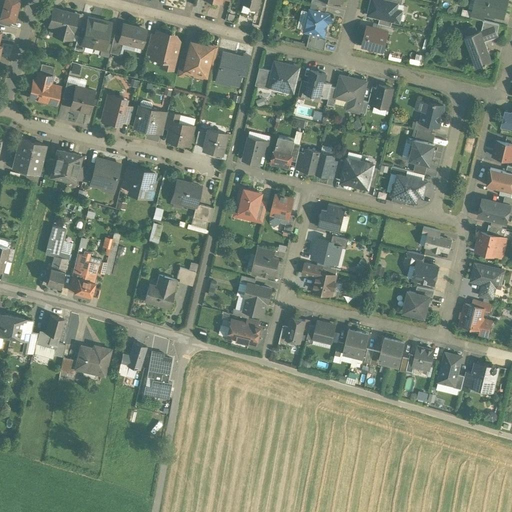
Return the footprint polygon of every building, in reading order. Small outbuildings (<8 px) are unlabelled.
[(19,0),(18,0),(5,0),(1,17),(0,18),(9,20),(13,21),(19,0)] [(258,0),(243,0),(242,3),(249,5),(248,7),(255,9),(256,9),(258,0)] [(384,0),(382,0),(371,0),(371,3),(372,5),(371,8),(369,10),(368,15),(379,18),(392,21),(399,23),(399,20),(401,21),(402,20),(403,16),(403,15),(401,14),(402,11),(396,10),(397,4),(384,0)] [(478,0),(476,11),(484,13),(503,17),(507,0),(478,0)] [(242,3),(239,15),(246,17),(248,7),(249,5),(242,3)] [(326,6),(315,4),(314,11),(325,13),(327,6),(326,6)] [(255,9),(248,7),(246,17),(245,19),(252,21),(255,9)] [(74,15),(54,10),(50,26),(58,28),(57,34),(71,37),(72,34),(76,15),(74,15)] [(314,11),(309,10),(304,32),(309,33),(320,36),(323,36),(327,23),(331,20),(328,15),(329,14),(325,13),(314,11)] [(475,13),(472,12),(471,18),(482,21),(484,15),(475,13)] [(76,15),(72,34),(78,35),(83,14),(75,13),(74,15),(76,15)] [(1,17),(0,16),(0,24),(8,27),(9,20),(0,18),(1,17)] [(99,21),(88,18),(83,38),(82,44),(85,45),(93,47),(99,21)] [(392,21),(379,18),(378,24),(390,27),(392,21)] [(99,21),(93,47),(101,49),(104,50),(106,43),(110,23),(99,21)] [(499,25),(483,21),(481,31),(480,31),(483,42),(498,37),(497,33),(499,25)] [(145,29),(123,24),(120,36),(119,41),(123,42),(141,46),(145,29)] [(483,42),(480,31),(477,32),(475,28),(472,26),(468,28),(467,31),(468,35),(465,36),(473,56),(476,55),(480,65),(483,64),(484,64),(486,64),(486,63),(490,61),(483,42)] [(386,32),(368,27),(365,36),(363,37),(362,39),(361,41),(362,44),(363,45),(379,49),(381,41),(384,41),(386,32)] [(176,40),(166,37),(164,33),(157,32),(156,36),(150,35),(146,52),(152,53),(151,55),(163,58),(161,66),(172,69),(178,43),(176,40)] [(320,36),(309,33),(306,47),(324,51),(326,41),(319,39),(320,36)] [(120,36),(114,34),(111,44),(109,53),(120,55),(123,42),(119,41),(120,36)] [(83,38),(77,36),(74,50),(84,52),(85,45),(82,44),(83,38)] [(201,44),(190,42),(186,61),(183,70),(184,70),(194,72),(201,44)] [(106,43),(104,50),(101,49),(99,56),(108,58),(109,53),(111,44),(106,43)] [(212,47),(201,44),(194,72),(205,75),(208,62),(212,47)] [(217,48),(212,47),(208,62),(214,63),(217,48)] [(243,58),(223,53),(217,77),(229,80),(229,83),(238,85),(238,83),(241,82),(242,78),(240,76),(241,72),(244,58),(243,58)] [(244,58),(241,72),(246,74),(251,56),(244,55),(243,58),(244,58)] [(186,61),(180,60),(176,74),(183,76),(184,70),(183,70),(186,61)] [(298,67),(275,62),(273,71),(270,83),(279,85),(281,89),(290,91),(293,89),(298,67)] [(54,67),(41,64),(39,74),(52,77),(54,67)] [(273,71),(259,68),(255,85),(269,89),(270,83),(273,71)] [(326,74),(310,70),(307,82),(305,92),(306,92),(320,96),(324,82),(326,74)] [(59,87),(45,84),(46,80),(50,81),(52,77),(39,74),(38,73),(36,82),(33,81),(29,98),(55,104),(59,87)] [(366,82),(340,76),(337,88),(335,97),(336,97),(349,100),(347,109),(359,112),(362,101),(366,82)] [(77,84),(66,81),(62,98),(72,100),(74,91),(75,91),(76,87),(77,84)] [(301,81),(298,94),(305,96),(306,92),(305,92),(307,82),(301,81)] [(331,84),(324,82),(320,96),(328,97),(331,87),(331,84)] [(392,88),(379,85),(378,89),(374,104),(387,108),(392,88)] [(94,91),(76,87),(75,91),(74,91),(72,100),(70,108),(89,113),(94,91)] [(337,88),(331,87),(328,97),(326,104),(333,106),(336,97),(335,97),(337,88)] [(371,88),(368,102),(368,103),(374,104),(378,89),(371,88)] [(123,99),(111,96),(109,106),(108,106),(104,105),(102,113),(103,115),(104,115),(103,121),(111,123),(112,118),(122,121),(126,105),(122,104),(123,99)] [(262,98),(256,101),(258,107),(265,104),(262,98)] [(426,102),(417,100),(415,109),(423,111),(426,102)] [(368,102),(362,101),(359,112),(365,114),(366,114),(368,103),(368,102)] [(433,103),(426,101),(426,102),(423,111),(421,121),(421,122),(433,125),(438,126),(443,106),(435,104),(435,103),(433,103)] [(132,106),(126,105),(122,121),(128,122),(132,106)] [(161,110),(140,105),(134,128),(155,133),(159,121),(161,110)] [(167,112),(161,110),(159,121),(165,122),(167,112)] [(314,111),(312,119),(321,121),(323,113),(314,111)] [(174,113),(167,112),(165,122),(163,128),(169,129),(171,121),(172,121),(174,113)] [(511,113),(505,112),(504,115),(502,116),(501,120),(503,122),(502,128),(511,130),(511,113)] [(357,120),(351,124),(356,131),(362,126),(357,120)] [(433,125),(421,122),(421,121),(416,120),(414,129),(417,129),(432,133),(433,125)] [(165,122),(159,121),(155,133),(161,135),(163,128),(165,122)] [(172,121),(171,121),(169,129),(167,140),(168,140),(168,138),(176,140),(176,142),(188,145),(193,126),(172,121)] [(226,133),(207,129),(207,132),(204,145),(203,149),(221,153),(226,133)] [(432,133),(417,129),(415,137),(433,141),(435,134),(432,133)] [(207,132),(198,130),(195,143),(204,145),(207,132)] [(148,133),(146,139),(156,141),(157,135),(148,133)] [(294,140),(279,136),(276,144),(293,148),(294,143),(293,142),(294,140)] [(264,140),(249,137),(243,159),(259,163),(261,153),(264,140)] [(45,145),(20,139),(13,167),(38,173),(45,145)] [(270,142),(264,140),(261,153),(267,155),(270,142)] [(434,145),(415,140),(413,146),(411,145),(409,153),(411,154),(410,159),(429,164),(434,145)] [(511,157),(511,144),(497,141),(493,156),(511,160),(511,157)] [(300,144),(294,143),(293,148),(293,149),(290,160),(296,162),(298,151),(300,144)] [(276,144),(275,144),(271,163),(288,167),(290,160),(293,149),(293,148),(276,144)] [(320,152),(306,148),(305,153),(301,169),(315,172),(320,152)] [(69,152),(57,149),(54,160),(51,173),(53,176),(63,179),(69,152)] [(296,162),(295,167),(301,169),(305,153),(298,151),(296,162)] [(81,155),(69,152),(63,179),(72,181),(75,179),(79,166),(81,155)] [(334,155),(320,152),(315,172),(329,176),(333,160),(334,155)] [(54,160),(48,158),(45,171),(51,173),(54,160)] [(119,167),(104,163),(105,160),(97,158),(95,166),(92,179),(104,182),(102,189),(113,192),(119,167)] [(342,179),(341,181),(354,184),(360,161),(347,158),(346,162),(342,179)] [(339,161),(333,160),(329,175),(335,177),(339,161)] [(335,177),(342,179),(346,162),(340,160),(339,161),(335,177)] [(373,164),(360,161),(354,184),(367,187),(372,168),(373,164)] [(95,166),(88,164),(85,177),(92,179),(95,166)] [(426,167),(415,164),(413,171),(425,174),(426,167)] [(85,167),(79,166),(75,179),(82,180),(85,167)] [(407,170),(391,166),(390,173),(398,175),(398,174),(406,176),(407,170)] [(155,173),(135,168),(135,171),(127,169),(123,186),(134,189),(135,191),(134,194),(145,197),(147,189),(153,190),(155,181),(153,180),(155,173)] [(378,169),(372,168),(368,185),(374,187),(378,169)] [(511,173),(506,171),(490,168),(486,185),(500,189),(511,191),(511,173)] [(19,173),(10,172),(9,177),(18,180),(19,173)] [(406,176),(398,174),(398,175),(393,194),(407,198),(416,200),(417,194),(423,195),(426,181),(406,176)] [(201,186),(179,181),(174,199),(183,201),(182,204),(190,206),(190,203),(196,204),(201,186)] [(252,190),(241,188),(239,197),(242,197),(239,212),(256,216),(260,201),(262,193),(254,191),(254,192),(252,191),(252,190)] [(511,191),(500,189),(499,195),(504,196),(511,197),(511,191)] [(287,197),(281,195),(281,196),(276,194),(271,214),(278,215),(282,222),(285,223),(287,223),(289,215),(293,199),(287,197)] [(407,198),(393,194),(391,201),(405,205),(407,198)] [(511,197),(504,196),(502,204),(510,205),(508,212),(511,212),(511,197)] [(502,204),(483,199),(478,216),(492,220),(503,222),(505,223),(508,212),(510,205),(502,204)] [(125,204),(117,201),(115,208),(124,210),(125,204)] [(260,201),(256,216),(255,218),(263,220),(268,203),(260,201)] [(199,204),(198,208),(195,207),(192,218),(207,222),(211,207),(199,204)] [(345,208),(328,204),(326,210),(343,214),(343,215),(345,208)] [(162,210),(155,208),(153,218),(159,220),(162,210)] [(326,210),(322,210),(322,213),(319,215),(320,218),(318,226),(339,231),(339,230),(338,230),(340,223),(341,223),(343,215),(343,214),(326,210)] [(295,217),(289,215),(287,223),(285,223),(283,232),(291,234),(295,217)] [(503,222),(492,220),(490,225),(502,228),(503,222)] [(152,224),(148,242),(157,244),(161,226),(152,224)] [(490,225),(488,225),(486,234),(500,237),(500,238),(503,239),(506,229),(490,225)] [(65,229),(52,226),(45,254),(54,256),(51,268),(64,272),(69,254),(59,252),(65,229)] [(441,231),(423,227),(422,233),(428,235),(428,234),(439,237),(441,231)] [(486,234),(481,232),(476,251),(495,255),(500,238),(500,237),(486,234)] [(439,237),(428,234),(428,235),(425,246),(433,248),(433,250),(439,251),(440,249),(448,251),(451,239),(439,237)] [(348,239),(333,235),(331,241),(340,244),(339,247),(345,249),(348,239)] [(11,241),(0,237),(0,254),(6,256),(11,241)] [(331,241),(317,238),(313,257),(318,259),(332,262),(337,259),(339,247),(340,244),(331,241)] [(221,240),(219,248),(229,250),(231,242),(221,240)] [(275,250),(258,246),(256,254),(266,256),(267,256),(273,257),(275,250)] [(424,255),(408,251),(405,262),(416,264),(417,261),(422,262),(424,255)] [(74,292),(90,296),(97,271),(104,273),(107,263),(100,261),(99,265),(88,262),(90,253),(84,252),(83,255),(77,254),(71,276),(78,278),(74,292)] [(267,256),(266,256),(256,254),(252,271),(274,277),(279,258),(273,257),(267,256)] [(11,260),(6,258),(2,270),(8,272),(11,260)] [(332,262),(318,259),(317,264),(322,266),(330,268),(332,262)] [(361,260),(357,266),(365,271),(369,265),(361,260)] [(317,264),(306,261),(303,273),(316,277),(317,271),(321,272),(322,266),(317,264)] [(422,262),(417,261),(416,264),(412,279),(434,284),(438,266),(422,262)] [(198,265),(190,263),(189,270),(195,273),(198,265)] [(504,270),(475,263),(471,280),(482,283),(495,286),(500,287),(504,270)] [(377,266),(375,275),(383,277),(385,268),(377,266)] [(51,268),(50,268),(49,273),(46,272),(45,278),(47,279),(46,284),(60,288),(64,272),(51,268)] [(189,270),(179,268),(176,278),(179,279),(178,282),(191,286),(195,273),(189,270)] [(321,272),(317,271),(316,277),(313,290),(314,290),(314,292),(321,294),(321,292),(331,294),(332,288),(334,288),(336,282),(334,281),(335,275),(321,272)] [(177,280),(159,275),(155,290),(148,288),(144,301),(168,309),(177,280)] [(255,278),(242,275),(240,281),(248,283),(253,284),(255,278)] [(253,284),(248,283),(245,297),(246,297),(243,310),(249,312),(263,315),(266,302),(268,302),(271,288),(253,284)] [(495,286),(482,283),(479,295),(492,298),(495,286)] [(434,290),(417,286),(415,292),(429,296),(432,297),(434,290)] [(415,292),(408,291),(403,311),(424,316),(429,296),(415,292)] [(491,304),(473,300),(472,305),(483,308),(483,310),(489,311),(491,304)] [(472,305),(465,304),(460,324),(480,329),(483,319),(481,316),(483,310),(483,308),(472,305)] [(243,310),(234,308),(232,314),(247,318),(249,312),(243,310)] [(14,316),(0,313),(0,334),(10,336),(14,316)] [(31,320),(14,316),(10,336),(24,339),(27,339),(29,332),(31,320)] [(64,320),(50,316),(46,330),(45,333),(51,335),(49,344),(56,347),(57,343),(64,320)] [(305,321),(291,317),(289,327),(286,339),(299,342),(305,321)] [(247,318),(246,324),(258,327),(259,321),(247,318)] [(491,321),(483,319),(480,329),(479,334),(487,336),(491,321)] [(246,324),(231,320),(227,336),(231,337),(248,342),(256,344),(260,327),(258,327),(246,324)] [(335,326),(317,321),(316,326),(313,338),(314,338),(331,342),(335,326)] [(310,325),(306,342),(312,344),(314,338),(313,338),(316,326),(310,325)] [(289,327),(283,326),(278,343),(285,345),(286,339),(289,327)] [(40,328),(38,333),(36,343),(35,348),(47,350),(49,344),(51,335),(45,333),(46,330),(40,328)] [(349,329),(343,352),(353,355),(359,331),(349,329)] [(369,334),(359,331),(353,355),(363,357),(369,334)] [(38,333),(29,332),(27,339),(24,339),(21,350),(34,353),(35,348),(36,343),(38,333)] [(24,339),(10,336),(8,343),(13,344),(15,347),(14,349),(21,350),(24,339)] [(248,342),(231,337),(230,343),(247,347),(248,342)] [(394,340),(384,338),(379,361),(388,363),(394,340)] [(404,342),(394,340),(388,363),(398,366),(404,342)] [(343,343),(338,341),(334,355),(340,356),(343,343)] [(146,346),(133,342),(129,354),(129,355),(142,359),(146,346)] [(56,347),(49,344),(47,350),(51,351),(50,357),(62,359),(62,358),(65,345),(57,343),(56,347)] [(100,351),(79,346),(76,361),(74,368),(75,369),(103,376),(110,350),(101,347),(100,351)] [(433,350),(418,346),(416,355),(413,364),(414,364),(420,366),(422,368),(428,370),(433,350)] [(373,350),(367,348),(364,362),(370,363),(373,350)] [(379,351),(373,350),(370,363),(375,365),(379,351)] [(129,354),(122,352),(120,362),(126,364),(129,355),(129,354)] [(151,352),(146,378),(143,394),(169,398),(172,382),(168,382),(172,359),(163,357),(164,354),(151,352)] [(461,356),(445,352),(438,382),(454,385),(454,386),(457,374),(461,356)] [(408,359),(406,371),(412,372),(414,364),(413,364),(416,355),(410,353),(408,359)] [(142,359),(129,355),(126,364),(128,365),(136,367),(139,368),(142,359)] [(408,359),(403,357),(399,371),(405,372),(406,371),(408,359)] [(69,360),(62,358),(62,359),(60,372),(66,373),(69,360)] [(301,365),(310,367),(312,360),(305,358),(305,360),(303,360),(301,365)] [(69,360),(66,373),(73,375),(75,369),(74,368),(76,361),(69,360)] [(126,364),(120,362),(118,372),(125,375),(125,374),(128,365),(126,364)] [(136,367),(128,365),(125,374),(132,376),(132,377),(133,377),(136,367)] [(482,368),(475,366),(473,373),(471,381),(471,382),(470,385),(492,391),(497,368),(496,368),(495,366),(492,365),(490,366),(483,365),(482,368)] [(473,373),(465,371),(461,389),(469,390),(470,385),(471,382),(471,381),(473,373)] [(464,376),(457,374),(454,386),(454,385),(453,387),(461,389),(464,376)] [(419,391),(417,398),(426,400),(428,393),(419,391)]
